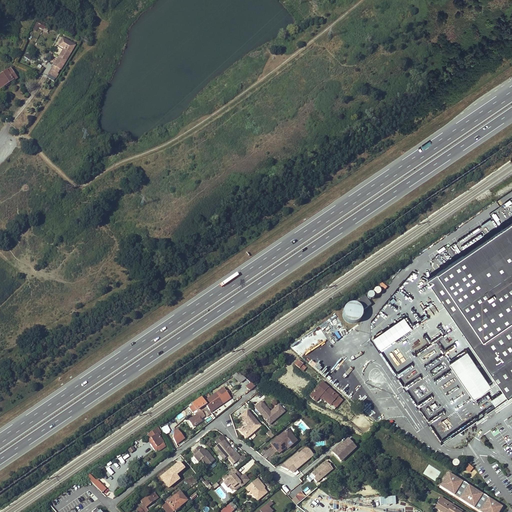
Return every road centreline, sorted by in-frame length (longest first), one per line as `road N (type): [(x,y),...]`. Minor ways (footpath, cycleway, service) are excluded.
road 1 (motorway): [(0,460),(511,112)]
road 2 (motorway): [(511,93),(0,441)]
road 3 (track): [(4,139),(27,138),(82,184),(188,130),(362,0)]
road 4 (unknown): [(482,425),(473,409),(450,415),(403,342),(442,315),(493,386)]
road 5 (residential): [(221,414),(111,503),(119,511)]
